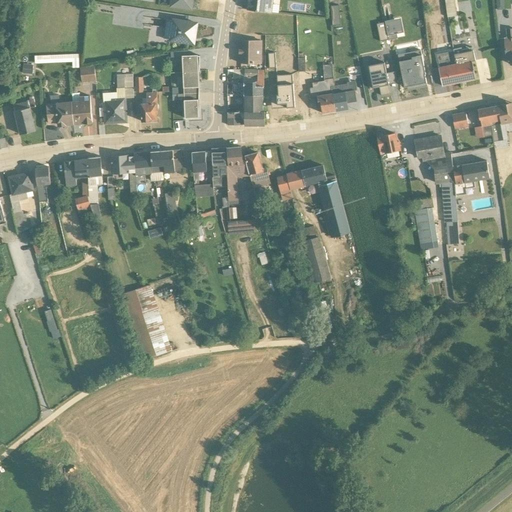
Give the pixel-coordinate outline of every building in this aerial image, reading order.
[(169,0),(169,5),(191,8),(192,0),(199,0),(200,0),(199,0),(169,0)] [(273,0),(248,0),(247,9),(278,13),(279,4),(273,3),(273,0)] [(454,0),(444,0),(447,17),(456,16),(454,0)] [(381,39),(399,36),(397,30),(404,28),(402,15),(377,19),(381,39)] [(197,22),(167,18),(164,36),(169,37),(169,39),(194,43),(197,22)] [(239,39),(239,62),(261,62),(262,40),(239,39)] [(461,47),(455,48),(455,50),(453,51),(458,81),(475,78),(472,60),(474,60),(473,50),(471,50),(470,47),(461,49),(461,47)] [(405,90),(427,86),(420,49),(397,54),(405,90)] [(188,50),(183,50),(183,70),(200,70),(200,55),(188,55),(188,50)] [(322,55),(324,79),(324,80),(325,87),(324,87),(325,93),(317,95),(318,104),(319,105),(321,104),(322,113),(335,110),(331,86),(335,85),(333,77),(332,54),(322,55)] [(397,80),(395,69),(386,71),(384,59),(368,62),(372,87),(380,85),(381,94),(391,92),(389,82),(397,80)] [(34,71),(34,62),(24,62),(24,71),(34,71)] [(458,81),(455,63),(438,66),(442,85),(458,81)] [(95,80),(94,65),(80,67),(82,81),(95,80)] [(258,69),(258,68),(244,68),(244,69),(228,69),(228,68),(227,74),(239,74),(239,77),(241,77),(241,81),(244,81),(244,94),(263,94),(264,69),(258,69)] [(199,71),(183,70),(182,86),(183,86),(183,91),(199,92),(199,86),(199,71)] [(134,96),(133,73),(117,74),(117,87),(117,91),(103,92),(103,101),(102,101),(104,123),(128,122),(126,97),(132,97),(134,96)] [(142,76),(135,77),(136,91),(143,91),(142,76)] [(356,89),(354,80),(347,81),(347,83),(335,85),(331,86),(335,110),(348,108),(347,102),(356,100),(354,89),(356,89)] [(180,87),(176,87),(172,87),(173,100),(180,99),(180,87)] [(157,88),(152,89),(152,92),(146,92),(146,97),(142,98),(142,102),(140,102),(141,121),(152,120),(152,121),(157,121),(157,110),(158,110),(157,88)] [(183,91),(184,99),(185,117),(199,117),(198,108),(199,108),(199,105),(198,105),(198,98),(199,98),(199,92),(197,92),(183,91)] [(74,124),(93,122),(90,95),(79,96),(79,92),(71,93),(72,101),(74,124)] [(263,110),(263,94),(244,94),(244,107),(227,108),(227,111),(263,110)] [(33,95),(29,97),(30,99),(27,100),(13,104),(15,110),(14,111),(20,134),(36,130),(31,107),(36,106),(33,95)] [(72,101),(46,103),(48,122),(57,122),(58,126),(65,125),(74,124),(72,101)] [(511,104),(511,102),(498,105),(500,120),(491,121),(491,124),(492,135),(493,141),(507,138),(504,123),(511,121),(511,104)] [(474,127),(475,138),(484,137),(484,136),(492,135),(491,124),(491,121),(500,120),(498,105),(477,109),(479,118),(480,118),(481,126),(474,127)] [(227,111),(228,124),(239,124),(240,116),(242,116),(242,119),(244,119),(245,124),(264,124),(264,110),(227,111)] [(452,114),(454,128),(468,126),(465,112),(452,114)] [(381,159),(399,155),(398,149),(401,149),(398,141),(396,141),(395,133),(383,135),(382,132),(376,134),(381,159)] [(441,183),(453,182),(450,151),(444,152),(441,133),(414,138),(417,158),(422,157),(422,160),(426,160),(433,167),(435,183),(441,183)] [(227,186),(226,146),(211,147),(211,150),(212,160),(214,195),(223,194),(223,187),(227,186)] [(243,159),(241,146),(226,147),(229,204),(239,204),(237,176),(250,175),(246,159),(243,159)] [(183,170),(181,149),(160,150),(162,172),(163,172),(183,170)] [(150,172),(151,181),(163,179),(160,150),(152,151),(154,172),(150,172)] [(205,150),(191,151),(195,197),(214,195),(213,183),(199,184),(198,176),(199,176),(199,171),(207,170),(206,160),(212,160),(211,150),(205,150)] [(135,171),(137,185),(142,185),(141,175),(150,174),(150,172),(154,172),(152,151),(134,153),(135,171)] [(258,151),(245,154),(253,187),(270,182),(266,168),(263,169),(258,151)] [(137,185),(135,171),(134,156),(129,156),(128,154),(111,156),(111,173),(129,172),(131,194),(137,193),(137,185)] [(101,215),(99,205),(98,183),(103,183),(102,175),(100,156),(88,158),(89,200),(94,215),(95,217),(101,215)] [(94,215),(89,200),(88,158),(75,160),(73,160),(64,161),(66,185),(76,184),(76,177),(82,177),(82,196),(75,198),(80,215),(84,214),(85,218),(94,215)] [(452,164),(454,195),(466,193),(465,188),(474,186),(474,182),(490,179),(487,159),(487,158),(452,164)] [(317,186),(322,203),(342,198),(338,181),(336,181),(334,175),(326,177),(322,165),(302,170),(302,169),(286,173),(290,189),(308,185),(312,199),(320,197),(317,187),(317,186)] [(51,183),(48,166),(35,167),(40,207),(44,206),(44,201),(49,200),(47,187),(47,186),(45,187),(45,184),(51,183)] [(18,232),(32,226),(28,212),(23,213),(23,211),(22,211),(20,204),(29,202),(28,198),(26,192),(28,196),(33,195),(32,190),(35,190),(30,171),(28,171),(8,176),(12,193),(10,194),(18,232)] [(277,176),(283,200),(292,198),(286,174),(277,176)] [(448,243),(458,243),(458,242),(453,182),(441,183),(444,221),(444,222),(445,222),(447,243),(448,243)] [(156,186),(149,186),(151,199),(152,199),(152,203),(159,203),(156,186)] [(168,213),(177,212),(173,191),(165,193),(168,213)] [(419,242),(437,241),(432,207),(433,206),(432,197),(429,198),(413,200),(419,242)] [(226,207),(227,218),(237,217),(236,206),(226,207)] [(206,215),(215,213),(214,210),(199,214),(200,219),(192,221),(194,229),(211,225),(211,222),(209,223),(208,218),(206,218),(206,215)] [(227,221),(228,233),(255,231),(254,218),(227,221)] [(300,228),(314,282),(331,277),(319,235),(315,224),(300,228)] [(152,237),(164,234),(162,225),(149,228),(152,237)] [(45,250),(41,238),(37,239),(37,240),(32,242),(36,253),(45,250)] [(355,253),(351,238),(344,240),(349,255),(355,253)] [(267,262),(264,251),(258,253),(261,264),(267,262)] [(171,350),(150,284),(136,288),(157,355),(171,350)] [(142,359),(156,355),(157,355),(136,288),(120,293),(120,294),(141,359),(142,359)] [(49,318),(53,337),(60,335),(57,317),(49,318)] [(409,338),(399,339),(400,347),(410,345),(409,338)]
